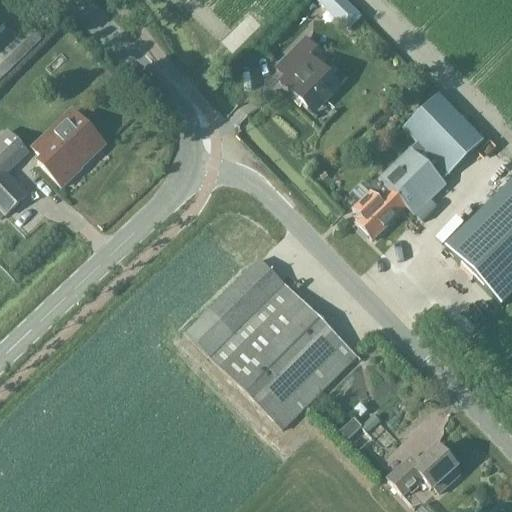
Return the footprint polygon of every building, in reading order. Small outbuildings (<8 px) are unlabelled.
[(341,4),(336,0),(322,0),(315,7),(326,18),(341,4)] [(0,83),(41,43),(29,30),(0,58),(0,83)] [(311,119),(336,93),(309,67),(319,57),(302,41),(273,71),(282,79),(276,85),(311,119)] [(83,75),(62,52),(44,69),(65,92),(83,75)] [(483,143),(438,96),(402,130),(417,146),(378,183),(376,181),(367,189),(379,202),(378,204),(368,194),(349,212),(359,222),(354,226),(371,243),(404,211),(412,219),(444,187),(441,183),(483,143)] [(59,191),(104,148),(71,113),(32,150),(40,158),(34,164),(59,191)] [(0,137),(0,215),(4,219),(26,198),(3,175),(25,154),(5,133),(0,137)] [(500,308),(511,296),(511,183),(443,250),(500,308)] [(355,359),(258,263),(186,336),(281,432),(355,359)] [(367,416),(358,408),(352,413),(361,422),(367,416)] [(373,417),(359,430),(366,437),(379,424),(373,417)] [(460,479),(453,471),(454,470),(437,450),(414,470),(409,464),(386,485),(399,499),(418,482),(425,490),(426,489),(429,492),(431,491),(438,498),(460,479)]
